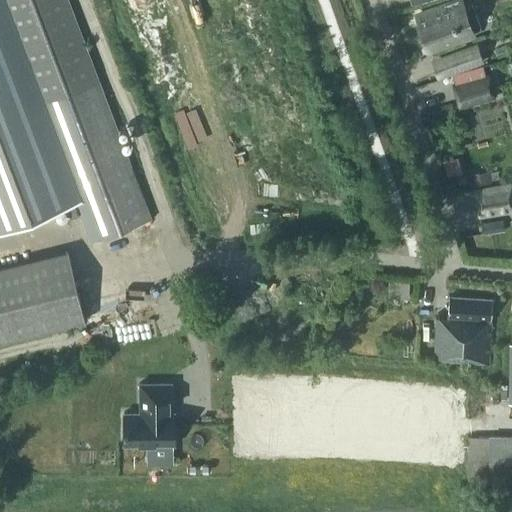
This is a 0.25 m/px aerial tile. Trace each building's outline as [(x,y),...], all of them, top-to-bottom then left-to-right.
[(0,0),(0,208),(13,203),(21,223),(69,205),(73,216),(81,213),(91,241),(151,218),(67,0),(0,0)] [(458,0),(416,15),(428,48),(473,32),(473,31),(480,28),(472,5),(464,8),(461,0),(458,0)] [(432,61),(438,78),(483,62),(477,45),(432,61)] [(453,85),(459,106),(495,96),(488,75),(453,85)] [(444,174),(459,170),(455,154),(439,158),(444,174)] [(490,170),(464,175),(465,186),(492,182),(490,170)] [(479,188),(484,217),(511,212),(511,192),(511,183),(479,188)] [(0,266),(0,340),(85,320),(68,250),(0,266)] [(434,359),(482,363),(482,367),(488,367),(488,363),(489,363),(493,299),(449,295),(447,317),(436,316),(434,359)] [(331,335),(328,351),(344,354),(347,339),(331,335)] [(122,411),(123,445),(177,444),(176,410),(173,410),(173,380),(139,381),(139,411),(122,411)] [(511,434),(488,434),(488,436),(468,436),(468,479),(487,479),(511,479),(511,434)]
